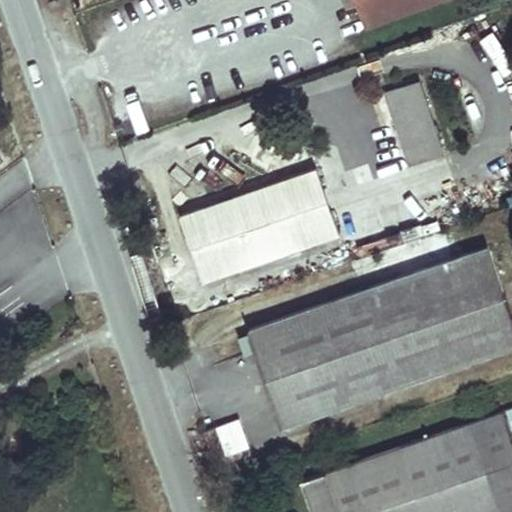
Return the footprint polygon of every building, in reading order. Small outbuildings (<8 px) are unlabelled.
[(357,0),(365,21),(426,0),(357,0)] [(386,89),(411,161),(444,150),(420,77),(386,89)] [(339,234),(316,168),(181,215),(204,281),(339,234)] [(511,341),(511,310),(489,244),(252,326),(284,421),(511,341)] [(511,426),(511,404),(472,419),(478,438),(511,426)] [(503,511),(478,438),(472,419),(303,477),(315,511),(503,511)] [(218,428),(205,432),(210,447),(223,443),(218,428)]
